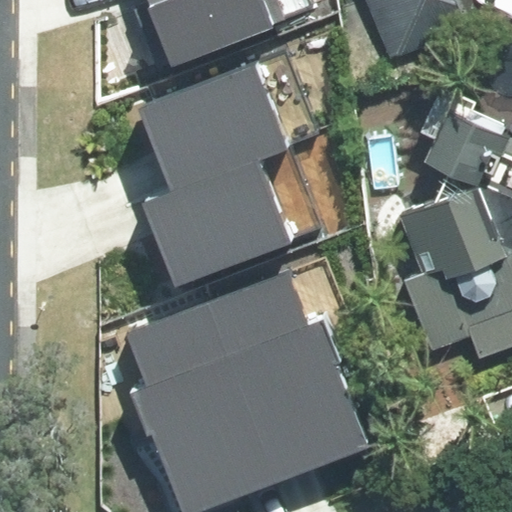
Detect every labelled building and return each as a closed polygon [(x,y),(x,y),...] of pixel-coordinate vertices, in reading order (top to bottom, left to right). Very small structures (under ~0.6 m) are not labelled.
[(144,0),(172,68),(291,20),(282,0),(144,0)] [(348,0),(356,18),(403,0),(348,0)] [(395,37),(355,182),(420,331),(511,298),(511,212),(470,227),(439,164),(480,104),(395,37)] [(137,197),(172,286),(291,239),(257,153),(288,141),(253,54),(134,101),(167,185),(137,197)] [(121,343),(185,505),(361,437),(297,274),(121,343)]
